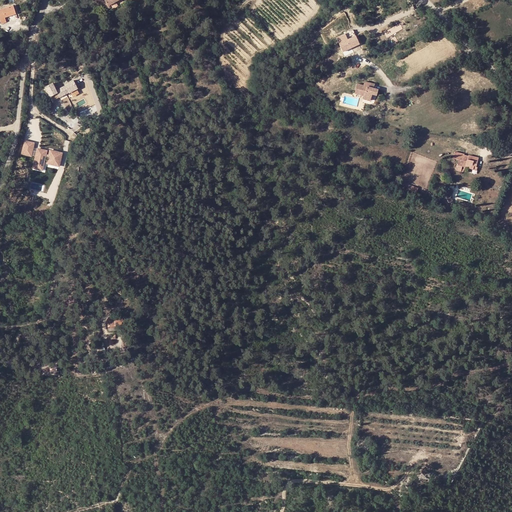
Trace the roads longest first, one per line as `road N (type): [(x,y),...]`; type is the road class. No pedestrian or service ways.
road 1 (track): [(398,511),(386,490),(354,484),(349,446),(357,398),(511,359)]
road 2 (track): [(162,511),(158,445),(204,404),(352,412)]
road 3 (unknown): [(62,101),(145,55),(188,0)]
road 4 (residential): [(44,0),(26,44),(20,126)]
road 5 (residential): [(428,0),(511,91)]
